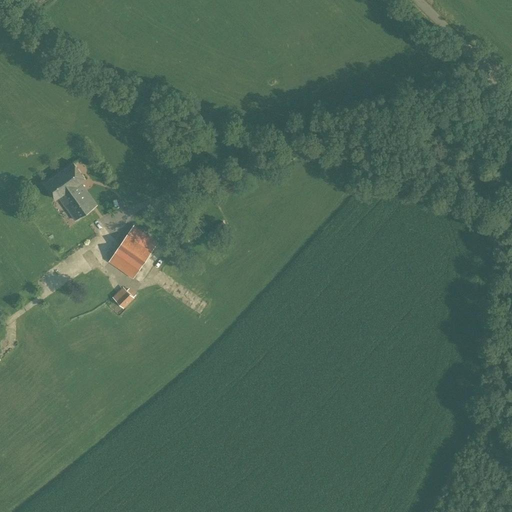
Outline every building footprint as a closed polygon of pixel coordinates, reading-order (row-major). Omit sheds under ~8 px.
[(58,198),(59,198),(67,193),(70,197),(71,196),(74,200),(86,191),(80,183),(85,179),(74,163),(45,184),(56,200),(58,198)] [(67,193),(59,198),(75,221),(97,206),(86,191),(74,200),(71,196),(70,197),(67,193)] [(189,242),(203,234),(195,220),(181,228),(189,242)] [(215,227),(220,235),(228,229),(223,222),(215,227)] [(109,262),(133,279),(159,243),(134,226),(109,262)] [(133,296),(126,290),(116,300),(123,306),(133,296)]
